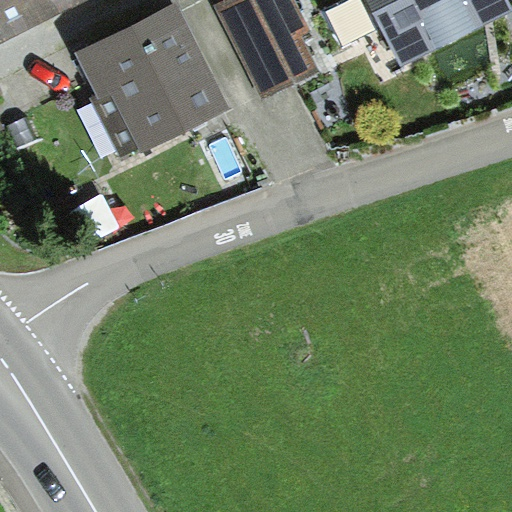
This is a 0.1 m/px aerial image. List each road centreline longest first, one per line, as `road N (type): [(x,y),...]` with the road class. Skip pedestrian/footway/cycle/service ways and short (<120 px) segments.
road 1 (residential): [(0,336),(90,280),(511,132)]
road 2 (secondary): [(0,362),(95,511)]
